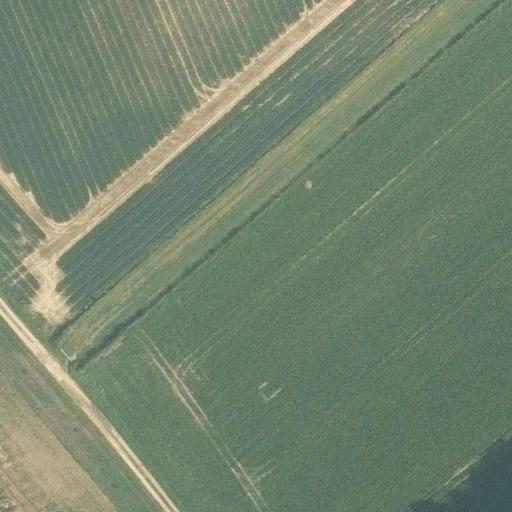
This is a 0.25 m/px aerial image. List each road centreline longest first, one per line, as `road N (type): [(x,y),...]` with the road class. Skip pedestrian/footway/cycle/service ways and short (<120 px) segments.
road 1 (track): [(487,0),(56,370)]
road 2 (track): [(0,304),(167,511)]
